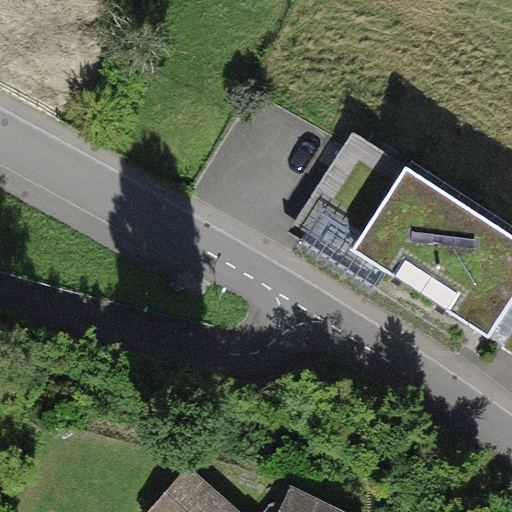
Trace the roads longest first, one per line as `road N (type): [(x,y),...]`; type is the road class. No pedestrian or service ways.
road 1 (residential): [(0,138),(308,309)]
road 2 (residential): [(0,293),(234,354),(277,340),(308,309)]
road 3 (unclassified): [(308,309),(511,449)]
